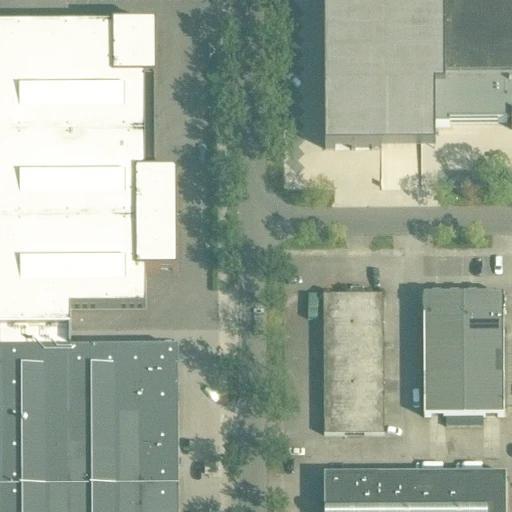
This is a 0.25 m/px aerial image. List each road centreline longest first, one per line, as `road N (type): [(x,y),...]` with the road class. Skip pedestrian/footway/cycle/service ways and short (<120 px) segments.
road 1 (unclassified): [(255,511),(255,222)]
road 2 (unclassified): [(255,222),(511,221)]
road 3 (unclassified): [(255,222),(250,0)]
